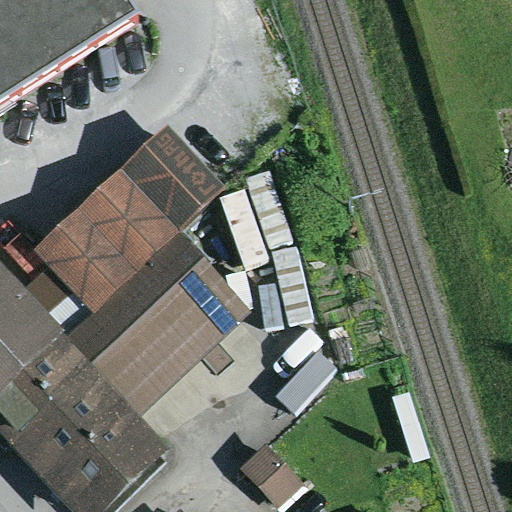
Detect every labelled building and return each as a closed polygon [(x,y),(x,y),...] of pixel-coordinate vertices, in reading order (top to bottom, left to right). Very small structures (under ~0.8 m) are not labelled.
[(0,0),(0,125),(140,36),(117,0),(0,0)] [(167,139),(36,264),(100,332),(181,255),(232,206),(167,139)] [(135,436),(250,326),(181,255),(100,332),(68,364),(135,436)] [(0,428),(68,364),(0,291),(0,428)] [(135,436),(68,364),(0,428),(0,452),(57,511),(127,511),(170,472),(135,436)] [(266,455),(242,479),(274,511),(284,511),(304,493),(266,455)]
